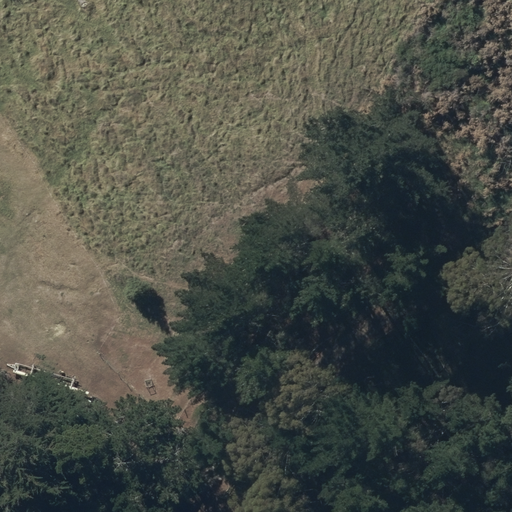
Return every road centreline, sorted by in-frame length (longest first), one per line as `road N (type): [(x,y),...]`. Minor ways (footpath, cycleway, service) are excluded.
road 1 (track): [(293,0),(324,94),(339,106),(338,120),(316,140),(285,123),(215,30),(175,0)]
road 2 (track): [(38,0),(57,74),(45,88),(21,80),(0,42)]
